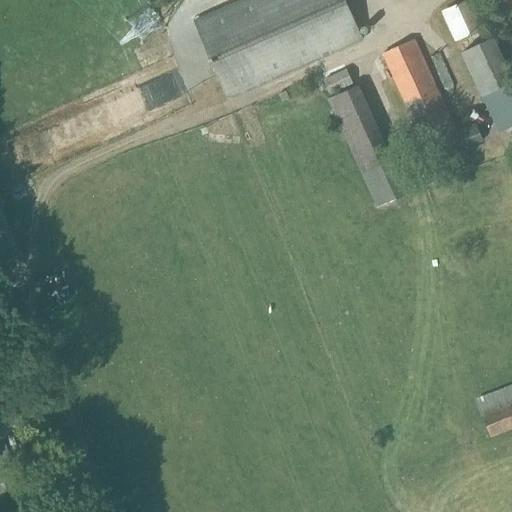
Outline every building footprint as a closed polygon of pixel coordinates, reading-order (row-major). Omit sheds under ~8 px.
[(228,99),(364,40),(346,0),(238,0),(193,20),(228,99)] [(454,42),(487,28),(474,0),(465,0),(441,11),(454,42)] [(482,97),(499,132),(511,126),(511,72),(495,36),(461,52),(482,97)] [(465,148),(465,149),(484,141),(476,124),(457,130),(416,39),(382,53),(432,161),(465,148)] [(491,437),(511,428),(511,383),(476,398),(491,437)] [(0,446),(0,483),(18,477),(5,444),(0,446)]
